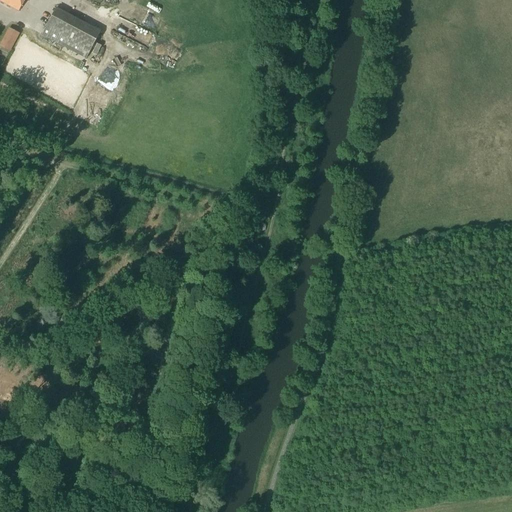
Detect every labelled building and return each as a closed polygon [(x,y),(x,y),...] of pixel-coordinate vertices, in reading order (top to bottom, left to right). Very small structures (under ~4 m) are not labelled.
[(0,0),(19,11),(24,0),(0,0)] [(112,16),(127,22),(132,12),(117,6),(112,16)] [(86,60),(100,33),(56,9),(42,36),(86,60)] [(18,34),(9,29),(0,46),(9,52),(18,34)] [(76,75),(80,67),(69,61),(65,69),(76,75)] [(0,294),(0,301),(5,313),(15,309),(8,292),(0,294)]
